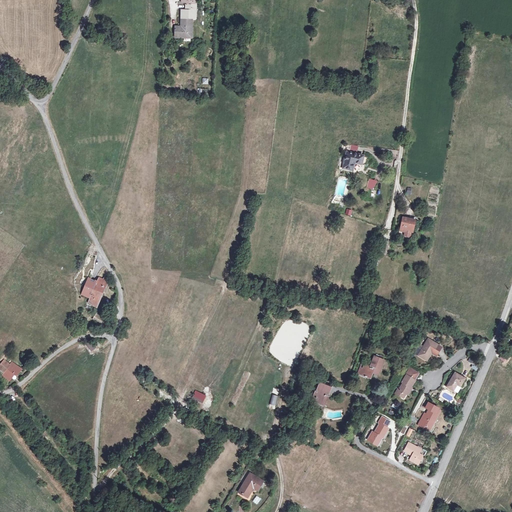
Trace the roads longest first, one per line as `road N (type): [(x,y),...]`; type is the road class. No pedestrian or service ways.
road 1 (unclassified): [(40,104),(73,194),(120,285),(115,340)]
road 2 (track): [(414,0),(416,45),(388,224)]
road 3 (track): [(275,511),(282,484),(270,442),(298,326)]
road 4 (unclassified): [(115,340),(101,393),(92,511)]
road 5 (residential): [(436,483),(361,447),(357,437),(372,402),(353,392)]
road 6 (unclassified): [(494,345),(436,483)]
road 7 (residential): [(0,394),(70,342),(93,334),(115,340)]
road 8 (track): [(94,490),(187,403)]
